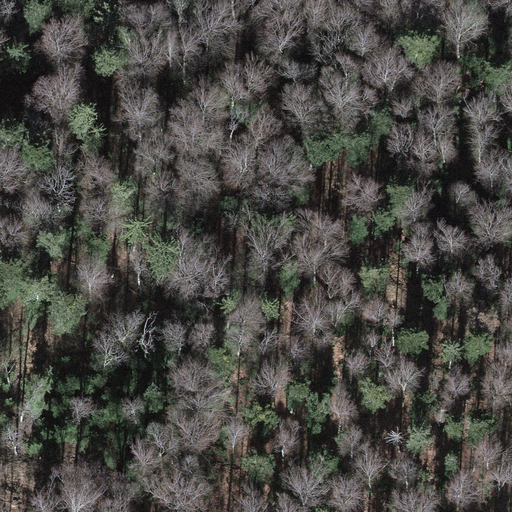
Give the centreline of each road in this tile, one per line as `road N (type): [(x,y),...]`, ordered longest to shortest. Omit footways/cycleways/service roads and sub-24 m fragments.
road 1 (track): [(307,263),(511,363)]
road 2 (track): [(0,471),(142,506)]
